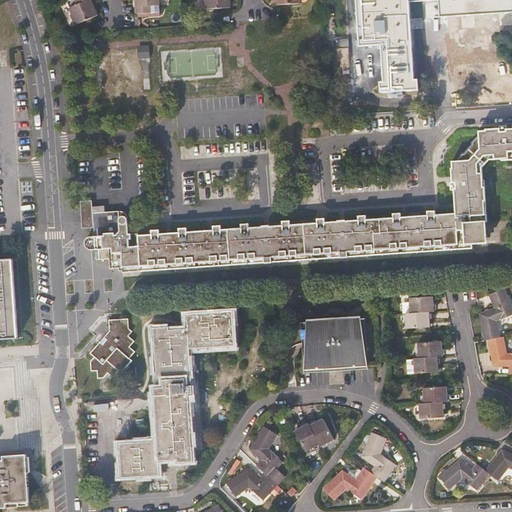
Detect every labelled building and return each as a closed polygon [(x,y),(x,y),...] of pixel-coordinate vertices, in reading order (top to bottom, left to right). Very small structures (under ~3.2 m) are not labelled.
[(96,16),(90,0),(70,0),(68,1),(67,2),(72,14),(70,15),(74,25),(96,16)] [(135,0),(136,15),(158,13),(157,0),(135,0)] [(230,8),(229,0),(204,0),(205,10),(230,8)] [(407,0),(356,0),(359,47),(381,45),(383,83),(380,83),(381,93),(417,90),(417,80),(413,80),(408,1),(407,0)] [(511,0),(407,0),(408,1),(428,0),(439,0),(440,14),(511,9),(511,0)] [(487,16),(471,20),(474,33),(491,29),(487,16)] [(350,83),(347,39),(335,40),(335,49),(331,49),(333,84),(350,83)] [(455,214),(138,236),(138,234),(128,234),(127,218),(125,214),(122,212),(120,211),(92,213),(91,201),(80,201),(82,228),(96,227),(97,237),(88,237),(86,238),(86,239),(84,241),(84,244),(84,246),(86,248),(87,249),(89,251),(98,250),(99,259),(110,259),(110,269),(119,269),(140,267),(273,258),(465,244),(486,243),(484,222),(486,222),(483,180),(481,180),(480,168),(487,160),(500,159),(500,161),(511,160),(511,129),(506,130),(506,126),(498,126),(498,129),(485,130),(485,132),(478,132),(478,137),(476,138),(471,144),(471,145),(463,154),(462,154),(457,159),(457,162),(451,162),(452,168),(451,170),(451,183),(449,183),(450,190),(453,190),(455,214)] [(11,201),(0,201),(0,231),(12,232),(11,201)] [(0,259),(0,338),(17,338),(12,259),(0,259)] [(487,340),(500,337),(497,321),(511,314),(511,306),(504,288),(488,295),(491,302),(494,301),(496,306),(493,308),(479,314),(485,340),(487,340)] [(409,298),(410,313),(429,312),(434,311),(433,296),(409,298)] [(234,345),(232,311),(187,314),(188,328),(169,329),(169,326),(154,327),(158,387),(154,387),(157,441),(120,443),(122,476),(160,474),(159,460),(178,459),(178,462),(193,460),(189,393),(192,393),(190,348),(234,345)] [(429,312),(410,313),(405,313),(406,328),(430,327),(429,312)] [(367,364),(364,318),(358,318),(331,326),(325,326),(318,324),(312,322),(301,322),(304,369),(367,364)] [(128,328),(127,319),(108,320),(109,330),(104,337),(105,338),(104,340),(101,343),(100,342),(90,353),(94,357),(91,362),(91,371),(97,371),(98,378),(103,378),(108,373),(113,377),(118,371),(121,373),(132,361),(129,358),(135,352),(129,347),(134,341),(128,335),(131,331),(128,328)] [(511,373),(511,352),(507,352),(504,336),(500,337),(487,340),(493,366),(509,366),(509,374),(511,373)] [(419,357),(437,356),(442,356),(441,341),(418,343),(419,357)] [(438,372),(437,356),(419,357),(413,358),(415,373),(438,372)] [(423,388),(424,403),(443,401),(448,401),(447,387),(423,388)] [(444,416),(443,401),(424,403),(419,403),(420,418),(444,416)] [(323,419),(310,425),(319,445),(320,447),(334,440),(323,419)] [(306,451),(319,445),(310,425),(309,423),(295,431),(306,451)] [(265,474),(269,477),(274,471),(282,461),(269,448),(277,434),(263,427),(250,449),(261,460),(256,466),(265,474)] [(374,466),(371,472),(377,477),(384,482),(395,465),(380,453),(386,438),(371,432),(361,457),(374,466)] [(511,453),(502,450),(485,470),(490,474),(499,480),(508,468),(511,469),(511,453)] [(26,467),(25,455),(2,457),(2,461),(0,460),(0,508),(6,508),(6,504),(29,502),(26,467)] [(490,474),(485,470),(476,463),(472,468),(459,459),(439,476),(449,489),(461,478),(476,490),(490,474)] [(377,477),(371,472),(364,467),(359,474),(361,476),(357,480),(356,479),(342,470),(323,488),(333,500),(345,489),(362,499),(377,477)] [(277,485),(269,477),(265,474),(260,479),(248,468),(226,483),(235,497),(249,487),(263,500),(277,485)] [(283,479),(274,471),(269,477),(277,485),(283,479)]
